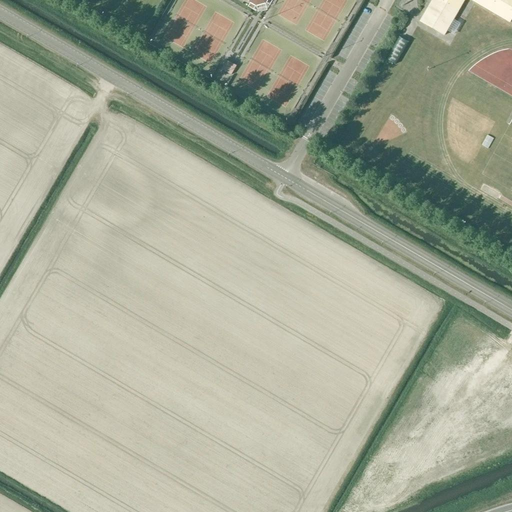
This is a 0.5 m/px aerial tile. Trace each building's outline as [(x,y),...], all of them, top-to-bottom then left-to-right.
[(511,0),(432,0),(420,22),(444,37),(458,13),(455,11),(461,0),(467,0),(506,23),(511,12),(511,0)] [(404,40),(399,38),(395,45),(387,60),(395,65),(408,43),(404,40)] [(231,75),(237,66),(227,60),(221,69),(231,75)] [(336,83),(340,73),(335,71),(331,81),(336,83)] [(315,124),(321,112),(314,109),(308,121),(315,124)] [(488,149),(494,139),(488,136),(482,145),(488,149)]
